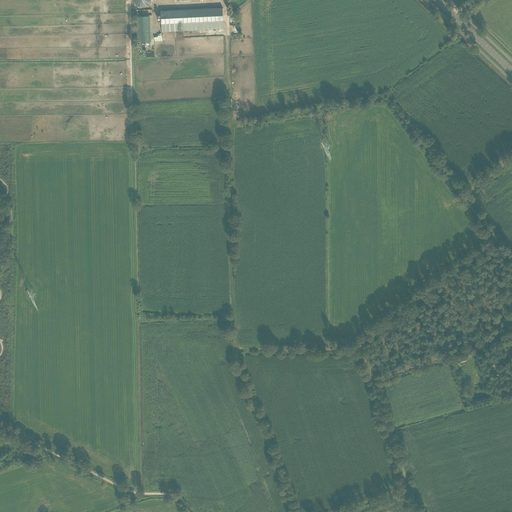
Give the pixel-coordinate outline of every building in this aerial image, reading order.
[(138,0),(137,0),(137,9),(148,8),(147,0),(138,0)] [(161,32),(223,28),(222,7),(160,11),(161,32)] [(149,15),(136,16),(136,17),(138,58),(152,57),(149,15)] [(507,356),(511,354),(511,352),(508,344),(502,346),(507,356)] [(497,362),(490,365),(494,377),(501,374),(497,362)]
